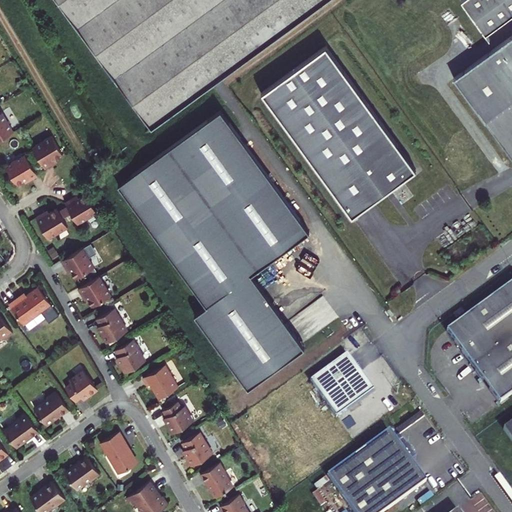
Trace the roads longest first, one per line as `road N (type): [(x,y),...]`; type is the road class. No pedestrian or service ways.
road 1 (residential): [(511,249),(388,340),(511,510)]
road 2 (residential): [(23,254),(43,267),(127,407)]
road 3 (track): [(78,151),(0,18)]
road 4 (residential): [(127,407),(107,411),(0,488)]
road 5 (residential): [(127,407),(195,511)]
